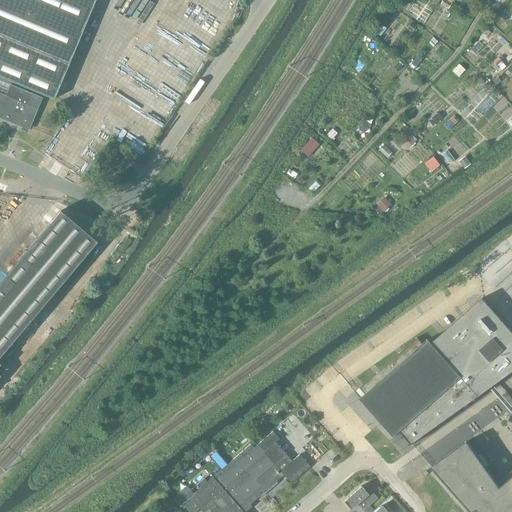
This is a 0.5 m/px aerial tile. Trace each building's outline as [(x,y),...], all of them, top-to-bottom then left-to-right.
[(0,0),(0,77),(54,99),(94,0),(0,0)] [(6,96),(0,93),(0,118),(7,121),(20,126),(27,129),(41,97),(10,84),(6,96)] [(103,166),(113,172),(120,162),(110,156),(103,166)] [(0,376),(6,369),(0,363),(0,357),(53,295),(59,299),(95,257),(89,251),(97,242),(61,212),(0,283),(0,376)] [(477,269),(489,283),(511,263),(511,253),(505,245),(477,269)] [(400,432),(411,445),(413,444),(511,371),(511,331),(483,299),(427,348),(418,338),(361,389),(366,394),(362,398),(360,400),(394,438),(400,432)] [(272,431),(257,445),(283,475),(290,483),(309,466),(299,454),(291,461),(275,442),(279,439),(272,431)] [(433,466),(431,467),(472,511),(511,511),(511,477),(500,488),(467,441),(433,466)] [(250,444),(213,477),(241,509),(248,503),(249,504),(283,475),(257,445),(253,448),(250,444)] [(243,511),(241,509),(213,477),(206,482),(203,479),(197,484),(201,488),(181,504),(188,511),(195,511),(199,509),(201,511),(243,511)] [(343,502),(351,510),(358,504),(363,511),(378,498),(366,485),(362,488),(361,486),(343,502)] [(186,486),(171,500),(178,507),(193,493),(186,486)] [(267,503),(269,506),(271,508),(277,503),(272,498),(267,503)]
